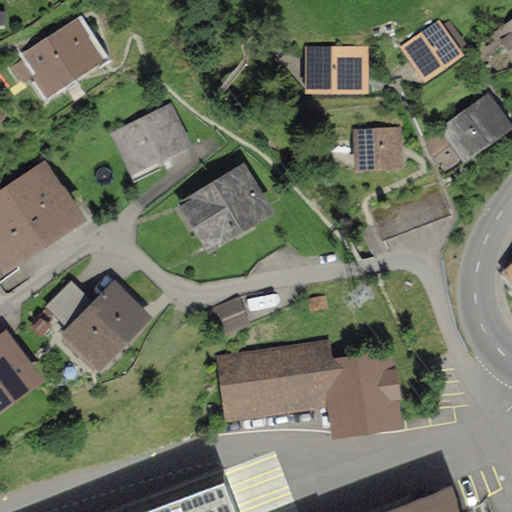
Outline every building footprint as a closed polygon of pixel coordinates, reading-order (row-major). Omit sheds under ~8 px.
[(511,21),(499,31),(511,48),(511,21)] [(64,22),(12,60),(42,101),(94,64),(64,22)] [(444,22),(407,47),(428,77),(464,53),(444,22)] [(365,50),(311,50),(311,88),(365,88),(365,50)] [(486,101),(439,129),(459,161),(505,134),(486,101)] [(130,182),(187,152),(165,111),(108,141),(130,182)] [(398,130),(358,131),(359,165),(398,164),(398,130)] [(266,209),(242,172),(188,205),(212,243),(266,209)] [(76,229),(44,177),(0,203),(0,274),(1,276),(76,229)] [(423,190),(435,219),(450,214),(439,184),(423,190)] [(409,195),(421,225),(435,219),(423,190),(409,195)] [(386,204),(398,234),(421,225),(409,195),(386,204)] [(386,204),(371,210),(382,240),(398,234),(386,204)] [(62,319),(86,293),(72,279),(47,305),(62,319)] [(145,316),(115,286),(63,337),(93,368),(145,316)] [(237,300),(206,315),(217,338),(248,322),(237,300)] [(0,403),(33,380),(5,340),(0,344),(0,403)] [(230,411),(330,396),(326,367),(322,343),(222,358),(230,411)] [(390,357),(326,367),(330,396),(335,428),(400,419),(390,357)] [(395,511),(308,511),(307,508),(297,511),(237,511),(222,473),(119,511),(455,511),(448,492),(395,511)]
